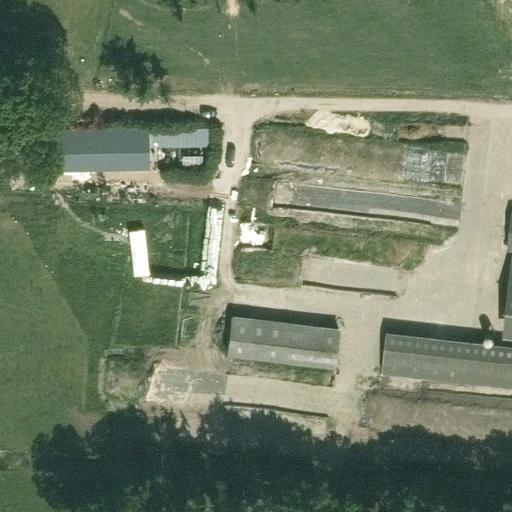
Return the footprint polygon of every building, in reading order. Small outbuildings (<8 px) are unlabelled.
[(489,43),(502,32),(486,12),(473,24),(489,43)] [(411,57),(418,70),(429,64),(422,51),(411,57)] [(222,208),(246,209),(249,119),(224,118),(222,208)] [(147,137),(73,139),(73,156),(147,154),(147,137)] [(304,166),(304,138),(249,138),(249,167),(304,166)] [(379,180),(377,195),(399,198),(401,182),(379,180)] [(287,186),(287,214),(332,214),(332,186),(287,186)] [(230,353),(338,362),(342,323),(233,313),(230,353)] [(511,352),(391,339),(387,379),(511,393),(511,352)]
